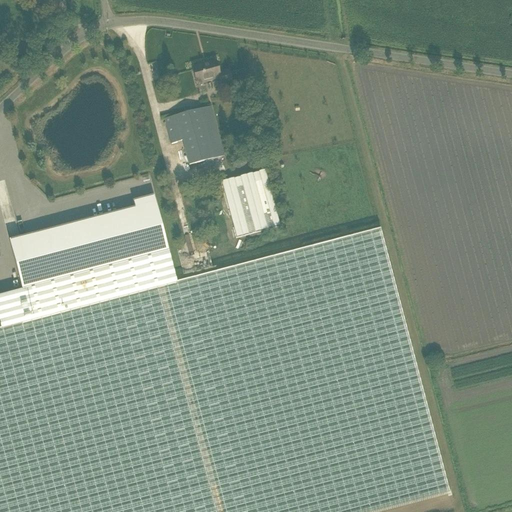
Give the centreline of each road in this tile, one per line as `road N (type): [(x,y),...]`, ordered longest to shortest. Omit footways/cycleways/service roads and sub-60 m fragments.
road 1 (unclassified): [(114,18),(511,73)]
road 2 (unclassified): [(0,106),(67,40),(114,18)]
